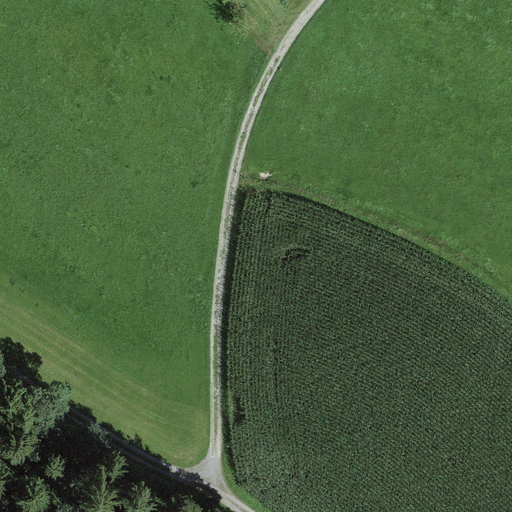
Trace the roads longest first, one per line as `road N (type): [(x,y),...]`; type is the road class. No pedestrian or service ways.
road 1 (track): [(235,511),(213,497),(211,404),(232,188),(252,111),(319,0)]
road 2 (track): [(213,497),(0,369)]
